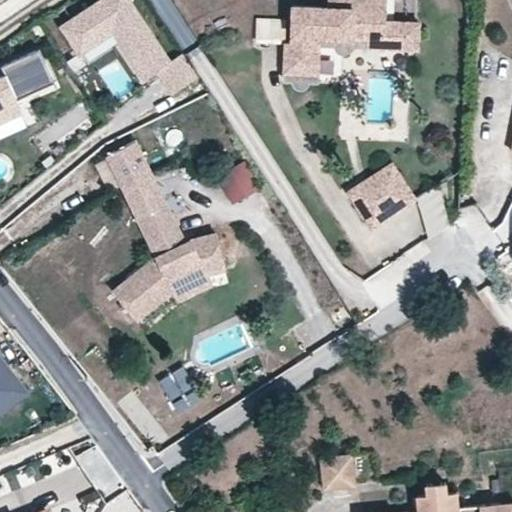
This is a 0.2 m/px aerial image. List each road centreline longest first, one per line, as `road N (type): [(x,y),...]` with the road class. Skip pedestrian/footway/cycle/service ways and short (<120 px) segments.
road 1 (residential): [(392,320),(341,283),(165,0)]
road 2 (residential): [(392,320),(140,477)]
road 3 (unclassified): [(0,295),(140,477)]
